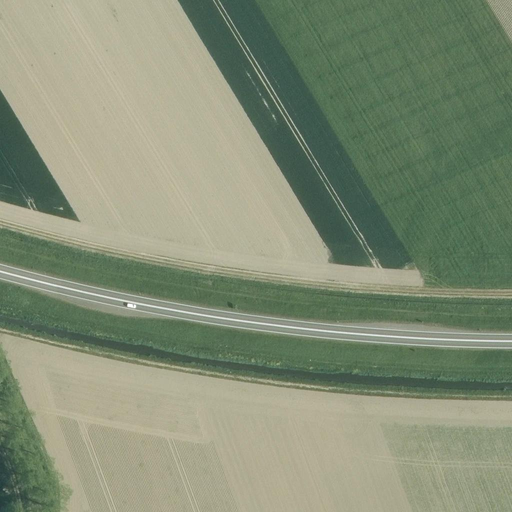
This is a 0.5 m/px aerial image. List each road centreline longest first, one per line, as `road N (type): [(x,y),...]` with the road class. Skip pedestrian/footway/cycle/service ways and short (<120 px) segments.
road 1 (track): [(511,300),(266,284),(0,229)]
road 2 (trunk): [(0,271),(267,325),(511,341)]
